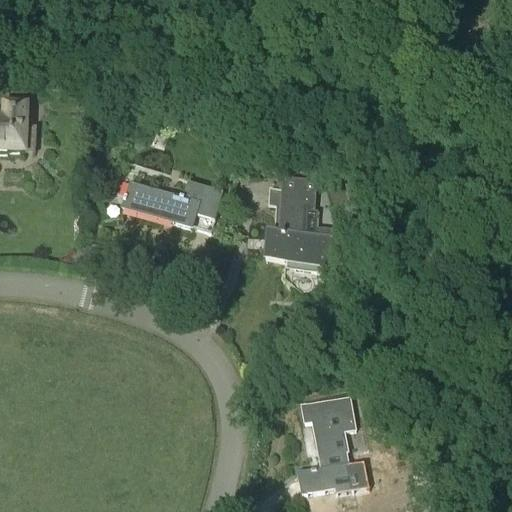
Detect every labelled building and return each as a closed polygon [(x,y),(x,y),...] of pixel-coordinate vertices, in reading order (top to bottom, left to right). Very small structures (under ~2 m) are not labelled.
[(90,55),(87,81),(99,83),(102,57),(90,55)] [(511,92),(511,70),(501,83),(511,92)] [(49,92),(65,91),(63,76),(48,77),(49,92)] [(0,158),(7,159),(7,156),(24,157),(24,142),(34,142),(34,132),(25,132),(26,110),(4,109),(4,124),(0,123),(0,158)] [(281,211),(280,238),(267,238),(266,267),(286,268),(286,274),(329,277),(331,235),(316,234),(316,241),(303,240),(304,215),(313,215),(315,186),(283,184),(282,195),(269,194),(268,210),(281,211)] [(130,188),(123,211),(122,214),(191,235),(192,232),(210,237),(213,226),(222,197),(203,192),(200,200),(185,195),(182,204),(130,188)] [(320,474),(297,478),(303,511),(317,511),(338,508),(336,499),(354,496),(349,468),(342,470),(334,428),(354,424),(349,402),(301,411),(304,429),(312,427),(320,474)]
